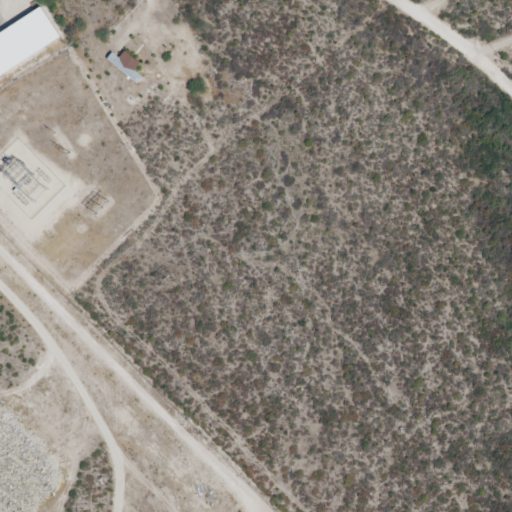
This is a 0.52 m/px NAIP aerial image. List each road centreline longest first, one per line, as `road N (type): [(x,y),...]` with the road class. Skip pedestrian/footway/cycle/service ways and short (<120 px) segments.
road 1 (residential): [(0,249),(257,511)]
road 2 (residential): [(511,92),(397,0)]
